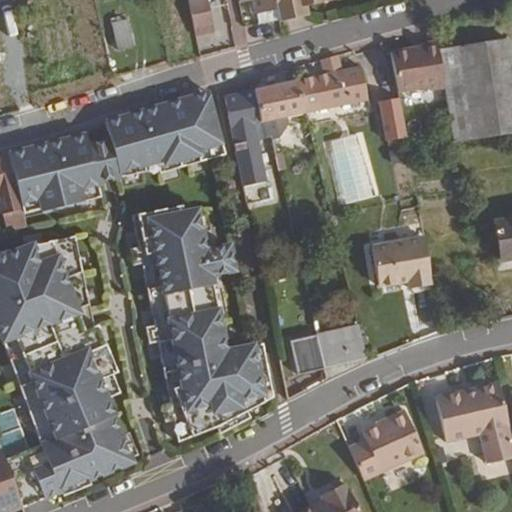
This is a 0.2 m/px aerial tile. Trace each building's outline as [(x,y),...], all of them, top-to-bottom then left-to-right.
[(215,32),(207,0),(188,0),(196,36),(215,32)] [(251,0),(255,15),(257,14),(277,9),(275,0),(251,0)] [(310,4),(308,0),(275,0),(277,9),(279,20),(280,20),(309,14),(307,5),(310,4)] [(279,20),(277,9),(257,14),(259,24),(279,20)] [(128,19),(111,24),(119,50),(135,46),(128,19)] [(511,132),(511,54),(509,39),(438,50),(443,89),(444,95),(452,142),(511,132)] [(443,89),(438,50),(436,41),(421,43),(421,47),(390,51),(397,93),(428,88),(429,91),(443,89)] [(368,101),(360,67),(342,71),(337,56),(320,61),(324,75),(296,81),(304,114),(368,101)] [(304,114),(296,81),(254,90),(260,123),(287,117),(304,114)] [(260,123),(253,90),(225,97),(244,187),(267,181),(265,169),(260,145),(255,124),(260,123)] [(226,147),(210,94),(6,153),(16,187),(17,190),(22,209),(42,204),(45,217),(86,205),(81,188),(163,164),(166,169),(204,158),(203,154),(226,147)] [(405,138),(398,102),(398,98),(378,102),(386,142),(405,138)] [(280,139),(289,125),(287,117),(260,123),(264,139),(272,136),(273,140),(280,139)] [(361,133),(325,142),(340,205),(376,197),(361,133)] [(272,168),(266,144),(260,145),(265,169),(272,168)] [(408,161),(405,146),(388,150),(391,165),(408,161)] [(16,187),(6,153),(0,154),(0,211),(1,215),(3,214),(7,231),(22,227),(19,227),(17,225),(16,222),(16,219),(17,217),(18,216),(20,215),(22,215),(24,215),(22,209),(17,190),(16,187)] [(207,207),(151,217),(164,296),(215,287),(213,280),(241,275),(235,242),(214,245),(207,207)] [(511,260),(511,217),(492,220),(500,262),(511,260)] [(431,284),(423,237),(371,246),(378,288),(406,283),(407,289),(431,284)] [(40,265),(32,246),(0,258),(0,337),(5,352),(88,321),(63,256),(40,265)] [(246,413),(244,406),(271,400),(261,344),(231,350),(223,307),(166,318),(184,415),(213,410),(218,418),(246,413)] [(367,359),(358,325),(317,335),(324,369),(367,359)] [(324,369),(317,335),(290,341),(298,375),(324,369)] [(134,466),(89,357),(32,380),(56,439),(43,444),(52,466),(35,473),(46,502),(134,466)] [(511,456),(511,437),(498,383),(472,389),(473,391),(435,400),(445,443),(478,435),(485,463),(511,456)] [(472,389),(472,387),(434,396),(435,400),(473,391),(472,389)] [(423,453),(404,411),(375,424),(376,426),(362,433),(365,440),(351,446),(366,479),(423,453)] [(0,511),(19,511),(25,510),(3,451),(0,451),(0,511)] [(359,511),(352,498),(345,484),(320,497),(321,501),(301,511),(359,511)]
